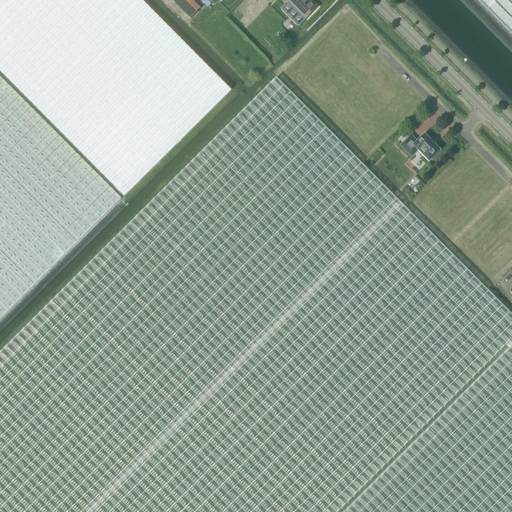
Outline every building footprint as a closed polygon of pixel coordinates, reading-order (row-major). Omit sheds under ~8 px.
[(0,0),(0,74),(123,198),(230,91),(139,0),(0,0)] [(259,0),(249,0),(245,5),(250,10),(260,0),(259,0)] [(317,8),(308,0),(279,0),(286,6),(289,4),(305,20),(317,8)] [(511,0),(476,0),(511,35),(511,0)] [(0,319),(120,200),(0,78),(0,319)] [(511,315),(277,79),(0,354),(0,511),(339,511),(506,345),(508,347),(511,343),(511,315)] [(441,151),(424,135),(423,136),(424,136),(417,142),(411,136),(400,146),(411,158),(418,151),(428,162),(429,163),(441,151)] [(420,183),(415,188),(419,192),(424,187),(420,183)] [(346,511),(511,511),(511,343),(508,347),(510,349),(346,511)]
